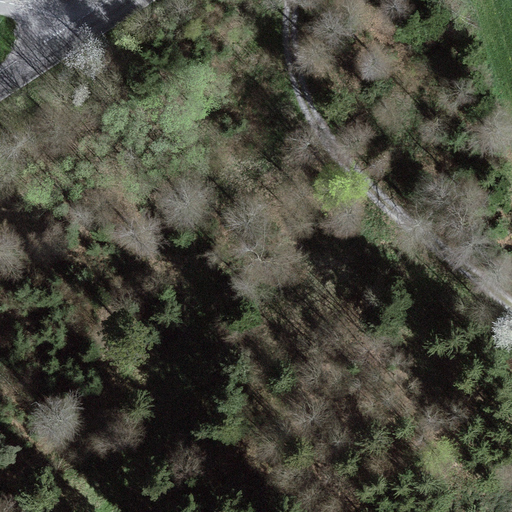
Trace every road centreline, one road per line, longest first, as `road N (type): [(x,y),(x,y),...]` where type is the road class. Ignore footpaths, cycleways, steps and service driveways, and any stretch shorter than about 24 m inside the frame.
road 1 (track): [(287,0),(286,33),(305,103),(375,192),(511,307)]
road 2 (tertiary): [(132,0),(0,84)]
road 3 (track): [(0,0),(83,31),(57,0)]
